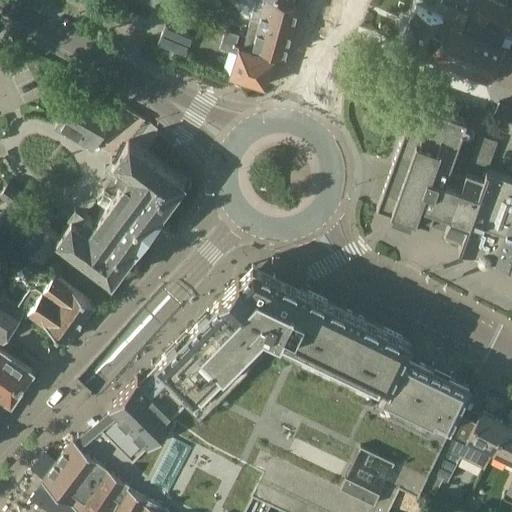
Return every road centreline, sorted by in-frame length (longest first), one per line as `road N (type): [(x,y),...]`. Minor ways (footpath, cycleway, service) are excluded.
road 1 (tertiary): [(233,143),(0,3)]
road 2 (tertiary): [(511,358),(343,262),(317,222)]
road 3 (tertiary): [(233,143),(224,191),(236,214),(271,234),(317,222)]
road 4 (tertiary): [(297,120),(339,0)]
road 5 (tertiary): [(317,222),(337,192),(336,156),(297,120)]
